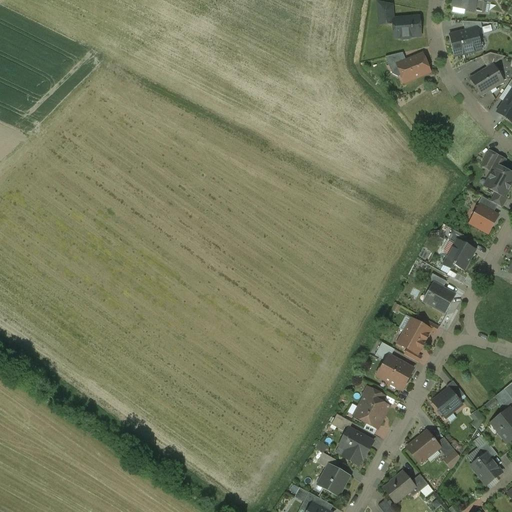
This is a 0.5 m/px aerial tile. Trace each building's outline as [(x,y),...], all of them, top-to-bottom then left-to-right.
[(452,0),(452,7),(474,11),(476,3),(476,0),(452,0)] [(392,6),(376,3),(378,22),(388,21),(388,25),(392,24),(392,20),(393,20),(392,6)] [(393,20),(392,20),(392,24),(393,31),(397,30),(397,39),(400,39),(402,41),(409,40),(411,38),(420,37),(419,18),(393,20)] [(480,23),(462,22),(464,32),(475,29),(476,30),(481,29),(480,23)] [(464,32),(451,36),(456,57),(465,54),(464,52),(480,48),(476,30),(475,29),(464,32)] [(402,54),(385,58),(390,71),(397,68),(396,66),(405,62),(402,54)] [(490,54),(480,58),(487,69),(492,66),(504,58),(504,57),(490,54)] [(405,62),(396,66),(397,68),(404,84),(429,73),(422,55),(405,62)] [(487,69),(470,79),(481,96),(503,83),(492,66),(487,69)] [(511,90),(497,113),(511,122),(511,90)] [(505,161),(489,152),(481,167),(492,173),(496,166),(501,169),(505,161)] [(511,175),(501,169),(496,166),(492,173),(488,180),(489,181),(485,188),(495,193),(504,198),(504,197),(511,183),(511,175)] [(504,198),(495,193),(490,202),(497,206),(501,208),(507,199),(504,197),(504,198)] [(490,202),(481,197),(477,205),(479,207),(479,206),(493,214),(497,206),(490,202)] [(493,214),(479,206),(479,207),(469,224),(488,234),(497,217),(493,214)] [(466,238),(453,230),(447,240),(455,244),(456,241),(462,244),(466,238)] [(462,244),(456,241),(455,244),(447,257),(455,262),(452,266),(454,267),(454,266),(463,271),(474,251),(462,244)] [(446,282),(432,275),(425,287),(430,290),(433,284),(442,289),(446,282)] [(442,289),(433,284),(430,290),(427,296),(431,298),(427,304),(444,314),(454,296),(442,289)] [(437,327),(424,319),(421,325),(430,330),(434,333),(437,327)] [(421,325),(411,320),(404,332),(425,344),(426,340),(425,340),(430,330),(421,325)] [(425,344),(404,332),(397,345),(407,350),(417,355),(422,346),(423,347),(425,344)] [(394,350),(382,343),(375,356),(385,362),(388,356),(390,357),(394,350)] [(417,355),(407,350),(404,356),(417,363),(420,357),(417,355)] [(390,357),(388,356),(385,362),(377,377),(401,391),(413,370),(390,357)] [(464,396),(452,382),(446,387),(448,390),(449,390),(457,401),(464,396)] [(382,396),(366,388),(362,396),(364,398),(353,417),(376,430),(389,407),(381,403),(380,404),(379,405),(377,404),(382,396)] [(457,401),(449,390),(448,390),(440,397),(439,396),(432,402),(438,410),(437,413),(440,416),(443,416),(445,419),(461,405),(457,401)] [(504,390),(496,396),(505,408),(511,402),(511,400),(504,390)] [(493,399),(484,406),(486,409),(489,406),(490,407),(493,405),(494,406),(497,403),(493,399)] [(511,413),(509,410),(493,422),(500,430),(498,432),(507,443),(511,439),(511,413)] [(470,417),(474,419),(470,425),(477,429),(485,418),(474,411),(470,417)] [(349,422),(336,415),(332,423),(345,430),(349,422)] [(373,443),(348,429),(339,446),(346,450),(342,457),(358,466),(362,459),(363,460),(373,443)] [(436,444),(426,432),(406,448),(419,465),(438,449),(439,448),(436,444)] [(454,452),(443,438),(436,444),(439,448),(438,449),(446,459),(454,452)] [(497,455),(487,442),(478,450),(483,456),(486,454),(491,460),(497,455)] [(339,463),(322,453),(317,463),(326,468),(328,465),(335,469),(339,463)] [(483,456),(470,467),(486,486),(501,473),(491,460),(486,454),(483,456)] [(335,469),(328,465),(326,468),(321,478),(326,481),(322,488),(338,497),(349,477),(335,469)] [(404,474),(395,481),(393,480),(390,483),(390,485),(384,490),(394,503),(413,487),(414,487),(410,483),(404,474)] [(427,485),(419,475),(410,483),(414,487),(413,487),(418,493),(427,485)] [(326,511),(321,508),(324,502),(308,493),(303,503),(311,507),(307,511),(326,511)] [(436,496),(428,504),(435,511),(445,511),(449,508),(436,496)] [(393,511),(385,501),(377,506),(382,511),(393,511)]
